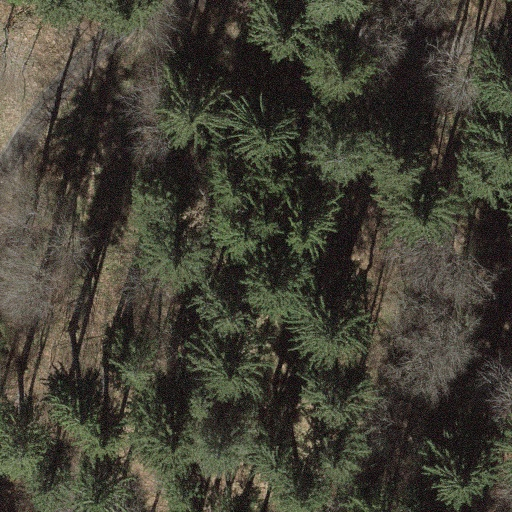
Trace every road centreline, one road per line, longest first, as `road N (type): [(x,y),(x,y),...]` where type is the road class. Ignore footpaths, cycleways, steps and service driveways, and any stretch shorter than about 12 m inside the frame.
road 1 (track): [(0,338),(43,215),(210,35)]
road 2 (track): [(511,36),(490,25),(210,35)]
